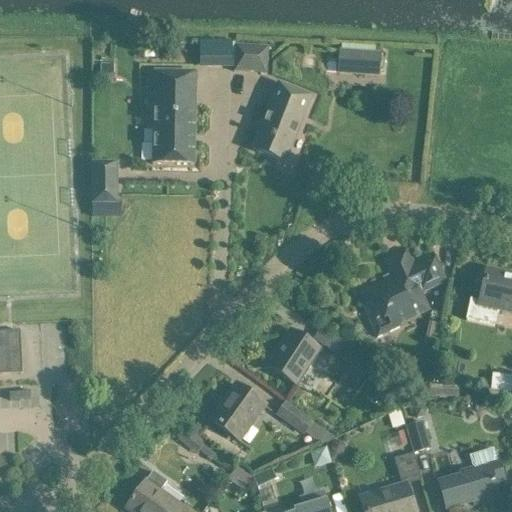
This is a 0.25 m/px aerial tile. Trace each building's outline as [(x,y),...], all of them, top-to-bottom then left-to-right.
[(268,49),(236,47),(234,73),(266,75),(268,49)] [(378,77),(379,55),(354,53),(353,76),(378,77)] [(102,65),(101,82),(114,83),(115,65),(102,65)] [(194,166),(195,74),(149,73),(148,130),(153,130),(153,165),(194,166)] [(278,85),(252,151),(285,165),(312,98),(278,85)] [(117,164),(93,164),(93,204),(117,204),(117,164)] [(425,291),(445,281),(433,256),(413,265),(408,254),(388,264),(397,283),(366,298),(381,329),(421,311),(415,296),(425,291)] [(511,313),(511,276),(487,271),(480,303),(471,301),(472,300),(470,300),(466,320),(497,326),(501,311),(511,313)] [(321,351),(307,342),(290,331),(267,367),(297,387),(321,351)] [(0,376),(22,375),(20,332),(0,333),(0,376)] [(362,373),(371,359),(345,342),(336,356),(362,373)] [(265,407),(252,398),(236,386),(210,422),(239,442),(265,407)] [(305,436),(313,424),(286,405),(278,416),(305,436)] [(413,454),(431,450),(423,422),(405,428),(413,454)] [(340,441),(333,443),(330,450),(335,457),(343,455),(346,447),(340,441)] [(505,483),(502,469),(500,470),(495,450),(469,457),(473,470),(466,472),(467,475),(439,484),(446,509),(479,500),(480,503),(498,497),(494,486),(505,483)] [(420,478),(414,457),(413,455),(394,460),(401,483),(420,478)] [(238,467),(232,474),(227,481),(242,492),(253,478),(238,467)] [(272,470),(253,478),(259,492),(261,491),(261,492),(272,487),(270,483),(276,480),(272,470)] [(179,511),(181,510),(162,495),(146,484),(127,509),(130,511),(179,511)] [(413,511),(411,502),(406,486),(360,500),(363,511),(413,511)] [(292,511),(347,511),(342,495),(327,500),(324,491),(299,499),(302,509),(293,511),(292,511)]
